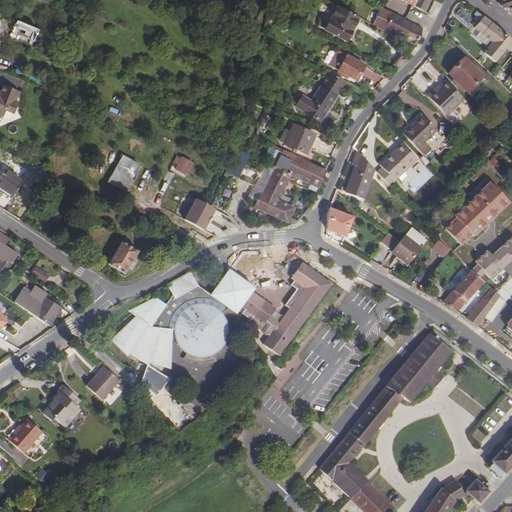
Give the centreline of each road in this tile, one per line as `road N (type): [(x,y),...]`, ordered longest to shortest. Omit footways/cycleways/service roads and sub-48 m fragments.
road 1 (residential): [(279,494),(251,466),(247,438),(257,411),(282,428),(395,291)]
road 2 (residential): [(307,237),(352,130),(420,54),(449,0)]
road 3 (residential): [(432,315),(279,494)]
road 4 (residential): [(117,298),(234,244),(307,237)]
road 5 (residential): [(0,217),(117,298)]
road 6 (residential): [(0,377),(117,298)]
